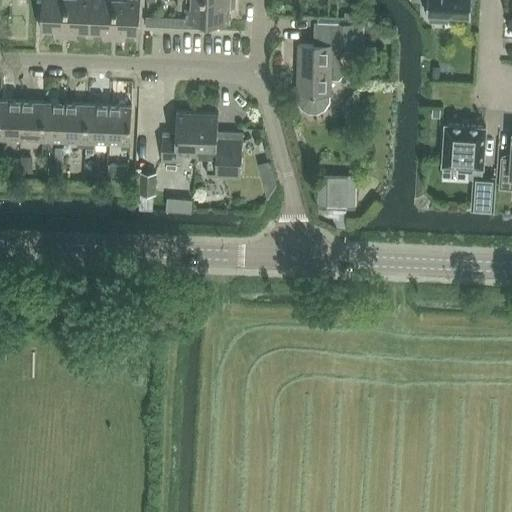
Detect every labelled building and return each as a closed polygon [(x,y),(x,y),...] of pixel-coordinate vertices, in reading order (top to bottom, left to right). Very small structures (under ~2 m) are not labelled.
[(64,31),(65,0),(39,0),(38,30),(53,31),(52,37),(55,37),(56,31),(64,31)] [(88,32),(89,0),(65,0),(64,31),(72,31),(72,38),(75,38),(75,32),(88,32)] [(112,33),(113,0),(89,0),(88,32),(101,33),(101,38),(104,38),(104,33),(112,33)] [(136,34),(137,0),(113,0),(112,33),(121,34),(120,39),(123,39),(124,34),(136,34)] [(186,9),(186,18),(188,18),(197,18),(205,19),(214,19),(229,20),(230,6),(235,6),(235,3),(230,3),(229,0),(186,0),(186,8),(186,9)] [(448,15),(471,16),(471,0),(427,0),(427,14),(430,14),(429,19),(448,20),(448,15)] [(146,16),(146,24),(154,25),(155,16),(147,16),(146,16)] [(155,16),(154,25),(163,25),(163,17),(155,16)] [(163,17),(163,25),(171,25),(171,17),(163,17)] [(171,17),(171,25),(179,26),(180,17),(171,17)] [(180,17),(179,26),(188,26),(188,18),(186,18),(180,17)] [(188,18),(188,26),(196,27),(197,18),(188,18)] [(197,18),(196,27),(205,27),(205,19),(197,18)] [(299,43),(296,90),(299,90),(299,99),(302,106),(309,110),(316,111),(323,107),(328,100),(328,92),(329,92),(330,76),(338,77),(340,73),(342,70),(342,66),(341,62),(339,59),(339,46),(356,47),(358,20),(317,18),(315,44),(299,43)] [(205,19),(205,27),(213,27),(214,19),(205,19)] [(0,143),(6,144),(7,137),(20,137),(21,102),(0,101),(0,143)] [(42,138),(43,103),(21,102),(20,137),(42,138)] [(65,104),(43,103),(42,138),(41,145),(50,146),(51,138),(63,139),(65,104)] [(63,139),(78,139),(78,147),(84,147),(86,104),(65,104),(63,139)] [(94,148),(94,140),(107,141),(108,105),(86,104),(84,147),(94,148)] [(108,105),(107,141),(122,141),(122,149),(130,149),(130,141),(128,141),(130,106),(108,105)] [(183,154),(195,155),(197,112),(175,112),(174,136),(160,136),(159,161),(182,162),(183,154)] [(197,112),(195,155),(207,155),(206,175),(241,177),(242,135),(217,134),(218,113),(197,112)] [(473,207),(493,209),(495,177),(482,176),(482,165),(483,165),(483,163),(486,128),(486,125),(484,125),(484,126),(448,123),(446,123),(445,125),(446,125),(443,161),(443,163),(445,163),(469,165),(468,177),(475,177),(473,207)] [(511,156),(501,156),(499,186),(511,187),(511,156)] [(129,164),(109,163),(108,175),(128,176),(129,164)] [(140,191),(155,191),(156,172),(141,171),(140,191)] [(353,218),(351,181),(323,182),(324,219),(353,218)]
